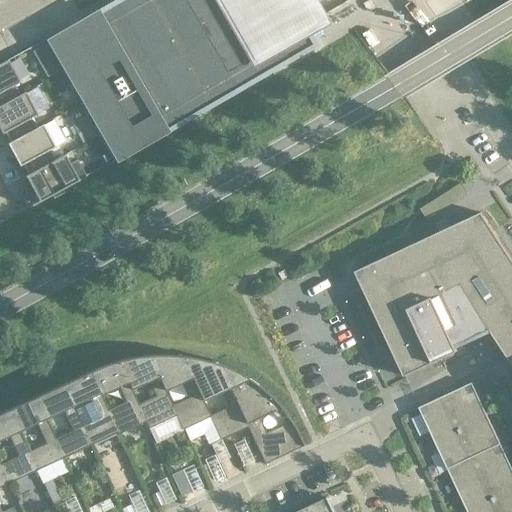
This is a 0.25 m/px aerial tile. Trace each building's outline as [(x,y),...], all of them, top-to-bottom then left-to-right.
[(118,0),(104,9),(104,8),(67,29),(68,31),(136,149),(288,60),(279,43),(289,37),(267,0),(118,0)] [(19,82),(7,59),(0,63),(0,106),(20,95),(14,84),(19,82)] [(47,76),(59,70),(55,62),(43,69),(47,76)] [(25,92),(20,95),(0,106),(0,129),(2,133),(5,131),(10,141),(11,142),(38,127),(32,117),(37,114),(25,92)] [(83,142),(97,135),(87,116),(73,124),(83,142)] [(43,124),(38,127),(11,142),(10,141),(4,145),(11,158),(15,156),(19,165),(23,164),(28,174),(55,160),(55,159),(50,149),(55,146),(43,124)] [(98,156),(102,163),(109,160),(106,153),(98,156)] [(69,163),(64,154),(55,159),(55,160),(28,174),(22,177),(32,197),(35,195),(38,200),(31,204),(32,205),(52,194),(53,196),(53,198),(64,192),(63,191),(62,189),(89,174),(88,173),(85,175),(77,159),(69,163)] [(485,219),(481,213),(477,214),(355,271),(404,376),(405,375),(457,351),(456,348),(491,332),(511,363),(511,267),(509,264),(511,262),(511,259),(502,244),(486,219),(485,219)] [(172,405),(165,390),(148,355),(141,356),(133,357),(126,358),(118,360),(131,389),(149,381),(156,396),(138,404),(149,428),(176,416),(182,429),(183,429),(172,405)] [(210,415),(202,400),(182,356),(176,355),(165,355),(157,355),(148,355),(165,390),(183,381),(190,397),(172,405),(183,429),(210,417),(220,439),(221,439),(210,415)] [(228,407),(210,415),(221,439),(247,427),(265,463),(219,364),(214,363),(206,361),(199,359),(189,357),(182,356),(202,400),(220,392),(228,407)] [(149,428),(138,404),(131,389),(118,360),(111,362),(104,365),(97,367),(89,371),(100,395),(118,386),(126,401),(108,410),(119,434),(146,421),(149,428)] [(303,446),(304,445),(301,438),(298,431),(294,425),(291,421),(266,432),(259,417),(281,407),(275,400),(273,398),(267,393),(262,388),(259,386),(253,381),(250,379),(244,376),(237,372),(229,368),(222,365),(219,364),(265,463),(303,446)] [(119,434),(108,410),(100,395),(89,371),(62,383),(72,405),(90,397),(100,418),(82,426),(91,445),(118,432),(118,434),(119,434)] [(420,407),(418,407),(448,471),(502,446),(472,382),(420,407)] [(91,445),(82,426),(72,405),(62,383),(35,396),(45,418),(63,410),(73,430),(55,439),(64,457),(91,445)] [(64,457),(55,439),(45,418),(35,396),(8,409),(18,431),(36,422),(46,443),(28,452),(36,470),(64,457)] [(36,470),(28,452),(18,431),(8,409),(0,412),(0,439),(9,435),(19,456),(1,464),(9,483),(36,470)] [(511,511),(511,468),(502,446),(448,471),(467,511),(511,511)] [(0,487),(9,483),(1,464),(0,462),(0,487)] [(193,492),(183,471),(172,476),(182,498),(193,492)] [(48,494),(54,507),(63,503),(57,490),(48,494)] [(165,505),(159,492),(151,495),(157,508),(165,505)] [(334,511),(327,497),(296,511),(334,511)] [(109,499),(88,509),(89,511),(104,511),(113,508),(109,499)]
